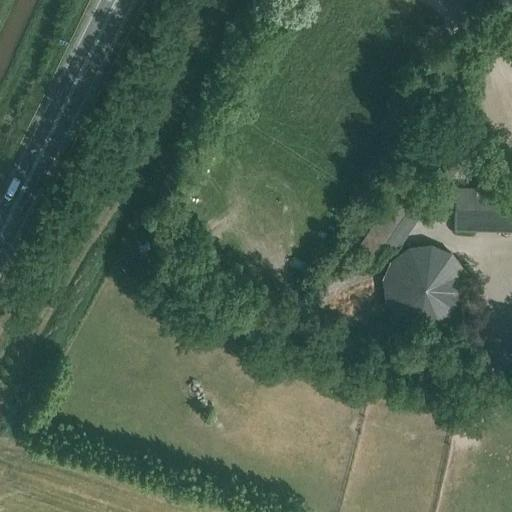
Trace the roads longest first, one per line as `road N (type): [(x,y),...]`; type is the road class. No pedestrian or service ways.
road 1 (track): [(0,404),(223,0)]
road 2 (trunk): [(0,236),(118,0)]
